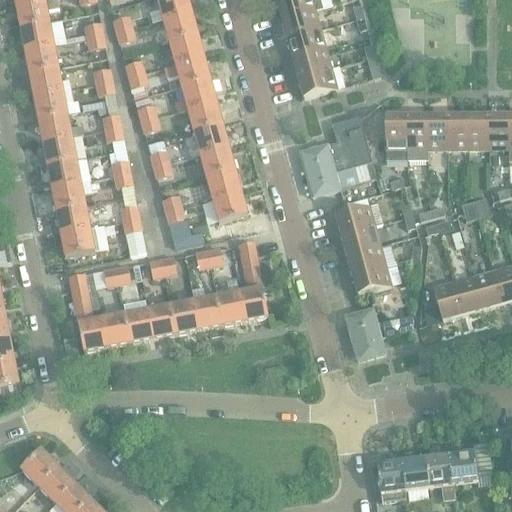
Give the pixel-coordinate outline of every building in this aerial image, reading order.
[(14,0),(16,8),(55,0),(54,0),(14,0)] [(55,2),(55,0),(16,8),(20,31),(48,25),(46,15),(59,12),(57,1),(55,2)] [(96,5),(94,0),(76,0),(78,9),(96,5)] [(152,26),(163,23),(190,15),(185,0),(157,0),(160,13),(150,16),(152,26)] [(318,0),(285,0),(276,3),(282,23),(315,14),(322,12),(318,0)] [(352,11),(355,23),(364,20),(360,9),(352,11)] [(320,32),(315,14),(282,23),(287,42),(320,32)] [(163,23),(169,45),(196,38),(190,15),(163,23)] [(367,33),(364,20),(355,23),(358,36),(367,33)] [(112,25),(115,36),(132,31),(129,21),(112,25)] [(20,31),(25,54),(53,48),(48,25),(20,31)] [(84,39),(85,42),(102,39),(100,28),(82,31),(84,39)] [(135,44),(132,31),(115,36),(118,49),(135,44)] [(287,42),(292,62),(325,52),(320,32),(287,42)] [(169,45),(175,68),(202,60),(196,38),(169,45)] [(105,51),(102,39),(85,42),(85,43),(87,55),(105,51)] [(25,54),(29,77),(57,71),(53,48),(25,54)] [(363,51),(366,62),(374,59),(371,49),(363,51)] [(292,62),(298,81),(331,72),(325,52),(292,62)] [(378,73),(374,59),(366,62),(369,75),(378,73)] [(175,68),(181,90),(208,83),(202,60),(175,68)] [(124,70),(127,81),(144,76),(141,66),(124,70)] [(29,77),(34,100),(62,94),(57,71),(29,77)] [(331,73),(331,72),(298,81),(303,102),(344,91),(339,71),(331,73)] [(378,73),(369,75),(372,84),(381,81),(378,73)] [(91,77),(94,88),(111,85),(109,74),(91,77)] [(147,88),(144,76),(127,81),(131,93),(147,88)] [(177,116),(188,113),(187,113),(214,105),(208,83),(181,90),(185,103),(174,105),(177,116)] [(114,97),(111,85),(94,88),(96,100),(105,99),(114,97)] [(62,96),(62,94),(34,100),(38,123),(66,117),(64,107),(73,105),(71,94),(62,96)] [(106,104),(82,109),(83,115),(97,113),(116,109),(114,97),(105,99),(106,104)] [(187,113),(188,113),(193,135),(221,128),(214,105),(187,113)] [(116,109),(97,113),(99,119),(108,117),(109,122),(118,120),(116,109)] [(137,115),(140,126),(156,121),(154,110),(137,115)] [(38,123),(43,146),(71,140),(66,117),(38,123)] [(488,119),(468,120),(468,154),(489,154),(488,119)] [(489,154),(509,154),(509,119),(488,119),(489,154)] [(101,123),(103,134),(121,130),(118,120),(109,122),(101,123)] [(386,166),(407,166),(407,120),(386,120),(386,166)] [(428,166),(428,154),(427,120),(407,120),(407,166),(428,166)] [(428,154),(448,154),(448,120),(427,120),(428,154)] [(468,120),(448,120),(448,154),(468,154),(468,120)] [(160,133),(156,121),(140,126),(143,138),(160,133)] [(327,149),(300,156),(313,201),(340,194),(339,192),(376,182),(372,166),(359,121),(332,129),(337,147),(327,150),(327,149)] [(74,130),(80,161),(89,159),(83,128),(74,130)] [(193,135),(200,158),(227,150),(221,128),(193,135)] [(123,143),(121,130),(103,134),(105,147),(123,143)] [(43,146),(47,169),(75,163),(71,140),(43,146)] [(200,158),(206,180),(233,173),(227,150),(200,158)] [(114,157),(108,158),(111,169),(128,166),(125,155),(114,157)] [(149,160),(152,171),(169,166),(166,156),(149,160)] [(76,167),(75,163),(47,169),(52,192),(90,184),(86,165),(76,167)] [(110,170),(112,180),(130,176),(128,166),(111,169),(110,170)] [(172,179),(169,166),(152,171),(155,184),(172,179)] [(206,180),(212,203),(239,196),(233,173),(206,180)] [(132,189),(130,176),(112,180),(114,193),(132,189)] [(387,181),(378,183),(381,195),(390,192),(387,181)] [(402,182),(390,185),(392,194),(404,191),(402,182)] [(92,198),(90,184),(52,192),(56,214),(84,209),(83,200),(92,198)] [(500,205),(511,201),(509,193),(497,196),(500,205)] [(245,219),(239,196),(212,203),(218,226),(245,219)] [(161,204),(164,216),(181,211),(178,199),(161,204)] [(366,202),(344,208),(346,216),(369,210),(366,202)] [(486,203),(474,206),(476,213),(488,210),(486,203)] [(461,209),(463,217),(476,213),(474,206),(461,209)] [(342,238),(374,230),(382,227),(377,207),(369,210),(346,216),(336,219),(342,238)] [(400,211),(403,222),(412,219),(409,208),(400,211)] [(56,214),(61,237),(89,232),(84,209),(56,214)] [(119,213),(122,225),(139,222),(136,210),(119,213)] [(490,220),(488,210),(476,213),(479,223),(490,220)] [(185,223),(181,211),(164,216),(167,228),(185,223)] [(442,211),(431,214),(433,223),(445,220),(442,211)] [(466,226),(479,223),(476,213),(463,217),(466,226)] [(420,227),(433,223),(431,214),(418,218),(420,227)] [(416,233),(412,219),(403,222),(407,236),(416,233)] [(141,234),(139,222),(122,225),(124,238),(141,234)] [(185,223),(167,228),(174,251),(175,253),(205,247),(203,239),(189,241),(185,223)] [(449,224),(438,227),(440,236),(452,233),(449,224)] [(427,240),(440,236),(438,227),(425,231),(427,240)] [(342,238),(347,258),(380,249),(374,230),(342,238)] [(89,233),(89,232),(61,237),(65,261),(105,253),(100,231),(89,233)] [(141,234),(124,238),(129,260),(146,257),(141,234)] [(459,235),(451,238),(456,253),(464,251),(459,235)] [(247,294),(239,296),(244,324),(267,320),(252,245),(238,248),(247,294)] [(347,258),(352,278),(385,269),(380,249),(347,258)] [(412,250),(411,263),(420,264),(421,251),(412,250)] [(219,252),(207,254),(211,271),(222,269),(219,252)] [(198,273),(211,271),(207,254),(195,257),(198,273)] [(173,261),(161,263),(164,280),(176,277),(173,261)] [(152,282),(164,280),(161,263),(149,265),(152,282)] [(418,276),(420,264),(411,263),(409,275),(418,276)] [(391,290),(385,269),(352,278),(358,299),(391,290)] [(511,269),(493,275),(503,308),(511,305),(511,269)] [(127,270),(116,272),(119,289),(130,286),(127,270)] [(106,291),(119,289),(116,272),(103,274),(106,291)] [(493,275),(474,280),(483,313),(503,308),(493,275)] [(93,277),(83,279),(90,314),(99,312),(96,293),(93,277)] [(83,356),(107,351),(101,322),(92,324),(90,314),(83,279),(83,278),(68,281),(83,356)] [(474,280),(454,286),(463,319),(483,313),(474,280)] [(236,282),(226,284),(229,297),(238,295),(236,282)] [(442,325),(463,319),(454,286),(433,292),(439,312),(442,325)] [(203,293),(192,295),(193,305),(194,304),(205,302),(203,293)] [(239,296),(216,300),(221,329),(244,324),(239,296)] [(205,302),(194,304),(199,333),(221,329),(216,300),(205,302)] [(193,305),(169,309),(175,338),(199,333),(194,304),(193,305)] [(169,309),(147,313),(152,342),(175,338),(169,309)] [(439,312),(423,316),(426,329),(436,326),(442,325),(439,312)] [(147,313),(125,318),(130,347),(152,342),(147,313)] [(358,365),(385,357),(372,313),(345,320),(358,365)] [(0,318),(0,341),(9,340),(4,317),(0,318)] [(125,318),(101,322),(107,351),(130,347),(125,318)] [(414,318),(382,326),(386,341),(413,333),(414,318)] [(0,341),(0,365),(13,363),(9,340),(0,341)] [(0,390),(18,387),(13,363),(0,365),(0,390)] [(473,454),(472,454),(476,484),(477,491),(491,489),(492,489),(491,479),(492,479),(488,447),(486,447),(472,449),(473,454)] [(22,473),(38,489),(58,470),(41,453),(22,473)] [(472,454),(448,458),(452,488),(476,484),(472,454)] [(448,458),(424,461),(428,491),(441,489),(443,505),(454,504),(452,488),(448,458)] [(404,494),(428,491),(424,461),(400,464),(404,494)] [(404,494),(400,464),(376,467),(381,507),(406,503),(404,494)] [(44,511),(47,511),(54,505),(73,486),(58,470),(38,489),(30,497),(44,511)] [(54,505),(60,511),(80,511),(90,503),(73,486),(54,505)] [(80,511),(98,511),(90,503),(80,511)]
